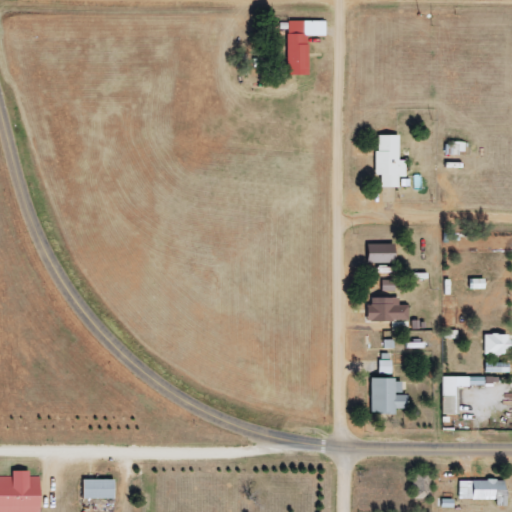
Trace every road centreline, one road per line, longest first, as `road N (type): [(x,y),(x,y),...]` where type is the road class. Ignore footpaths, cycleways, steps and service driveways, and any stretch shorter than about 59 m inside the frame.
road 1 (tertiary): [(0,81),(41,238),(79,307),(124,356),(213,416),(294,442),(348,448)]
road 2 (residential): [(354,511),(342,0)]
road 3 (residential): [(511,0),(157,0)]
road 4 (residential): [(294,442),(259,452),(0,449)]
road 5 (tertiary): [(511,450),(348,448)]
road 6 (residential): [(348,218),(511,218)]
